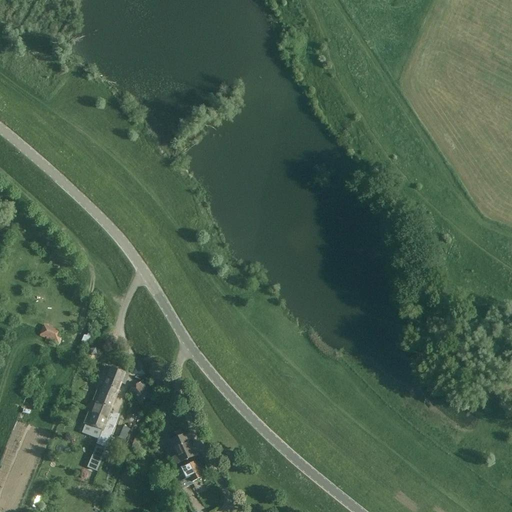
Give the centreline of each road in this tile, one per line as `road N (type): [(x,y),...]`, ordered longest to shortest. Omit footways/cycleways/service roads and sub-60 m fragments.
road 1 (tertiary): [(359,511),(270,437),(188,345),(128,248),(0,127)]
road 2 (track): [(124,306),(40,208),(0,175)]
